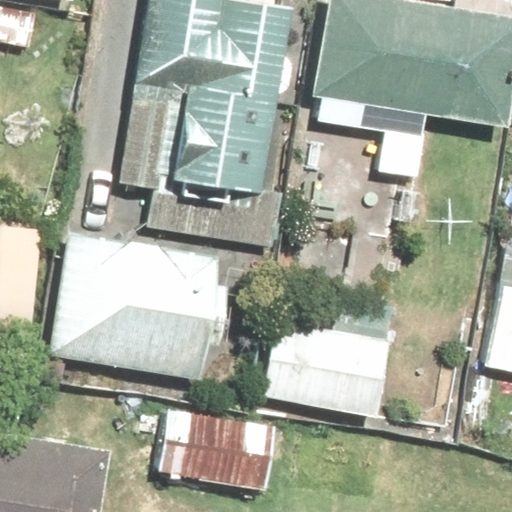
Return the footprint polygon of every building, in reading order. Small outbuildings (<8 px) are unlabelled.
[(273,41),(279,5),(245,0),(139,0),(123,97),(163,103),(153,168),(170,171),(167,193),(214,201),(216,188),(248,193),(264,95),(278,86),(283,57),(273,41)] [(438,0),(437,5),(406,0),(317,0),(301,95),(310,96),(306,120),(374,131),(368,169),(405,176),(415,114),(493,127),(511,18),(505,17),(507,0),(438,0)] [(511,184),(477,366),(511,372),(511,184)] [(34,229),(0,225),(0,324),(25,327),(34,229)] [(61,229),(39,354),(188,379),(194,345),(208,348),(219,286),(205,283),(210,254),(61,229)] [(252,396),(365,416),(385,306),(329,296),(323,329),(266,319),(262,341),(252,339),(245,376),(255,378),(252,396)] [(147,473),(254,490),(265,423),(200,412),(154,429),(147,473)] [(88,511),(99,447),(0,432),(0,511),(88,511)]
